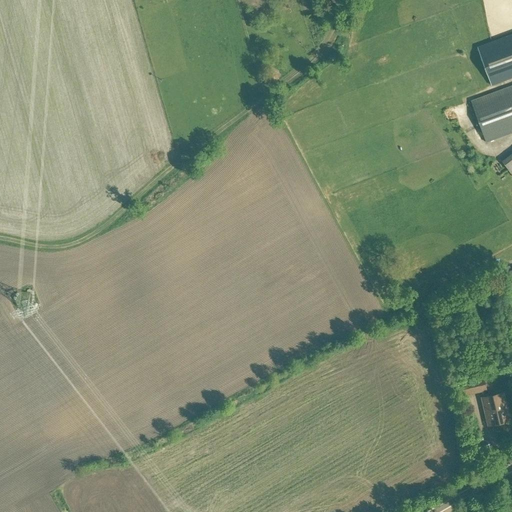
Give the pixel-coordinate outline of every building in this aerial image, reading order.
[(511,77),(511,34),(477,47),(491,85),(511,77)] [(486,143),(511,133),(511,85),(471,101),(486,143)] [(511,152),(501,160),(511,174),(511,152)] [(465,394),(486,389),(483,377),(479,378),(478,374),(463,377),(464,382),(462,382),(465,394)] [(488,424),(509,419),(503,393),(482,398),(488,424)]
